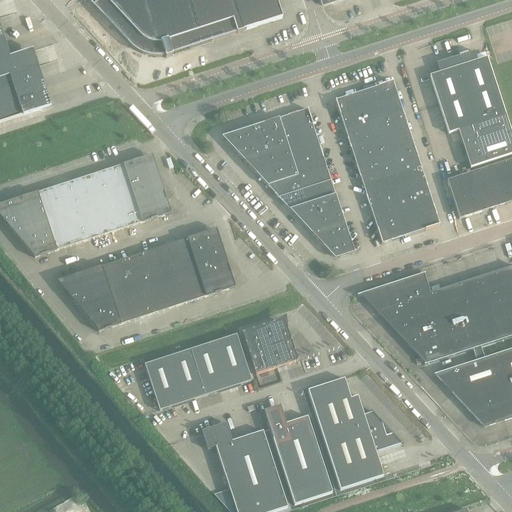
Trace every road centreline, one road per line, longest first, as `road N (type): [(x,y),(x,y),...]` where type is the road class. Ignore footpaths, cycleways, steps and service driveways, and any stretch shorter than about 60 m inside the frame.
road 1 (unclassified): [(153,122),(320,303)]
road 2 (unclassified): [(320,303),(474,470)]
road 3 (unclassified): [(320,303),(337,287),(511,230)]
road 4 (unclassified): [(322,45),(136,104)]
road 5 (unclassified): [(328,64),(511,4)]
road 6 (unclassified): [(153,122),(328,64)]
road 7 (unclassified): [(460,0),(322,45)]
road 8 (unclassified): [(136,104),(36,0)]
